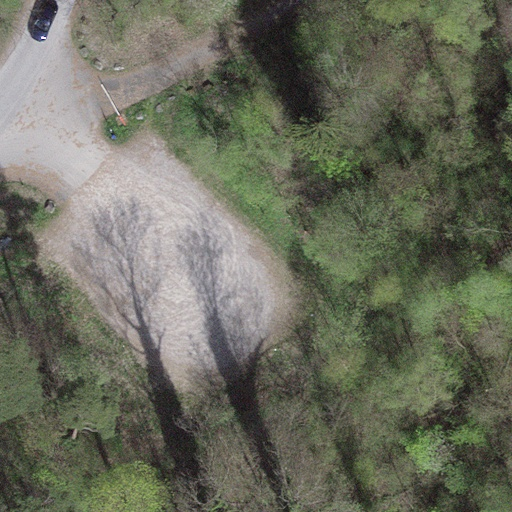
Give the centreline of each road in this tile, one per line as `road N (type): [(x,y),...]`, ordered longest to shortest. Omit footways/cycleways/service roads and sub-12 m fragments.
road 1 (track): [(34,128),(310,0)]
road 2 (unclassified): [(62,0),(34,128),(0,147)]
